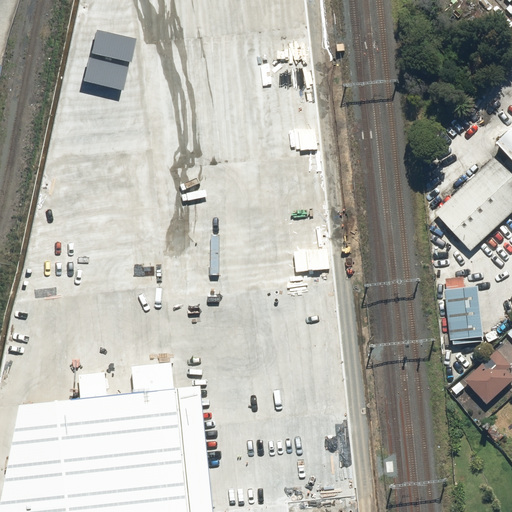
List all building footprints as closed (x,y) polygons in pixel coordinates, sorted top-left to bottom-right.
[(176,55),(129,60),(140,163),(187,158),(176,55)] [(511,124),(498,138),(511,152),(511,124)] [(511,196),(511,166),(492,145),(436,198),(471,235),(511,196)] [(187,181),(169,183),(168,175),(154,176),(160,248),(151,249),(158,332),(224,326),(217,243),(192,245),(187,181)] [(480,271),(449,275),(457,331),(488,327),(480,271)] [(511,309),(497,323),(503,329),(511,320),(511,309)] [(510,383),(511,384),(511,353),(504,344),(467,378),(489,402),(510,383)] [(203,511),(191,406),(13,417),(0,489),(0,511),(203,511)]
